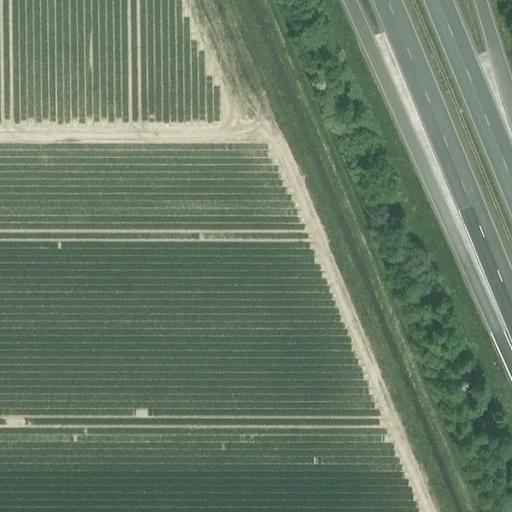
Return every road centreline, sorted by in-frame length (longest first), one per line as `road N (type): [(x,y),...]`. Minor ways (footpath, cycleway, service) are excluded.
road 1 (trunk): [(386,0),(511,310)]
road 2 (trunk): [(511,183),(437,0)]
